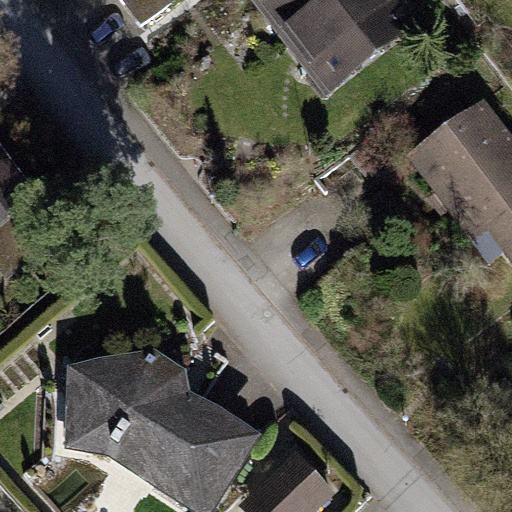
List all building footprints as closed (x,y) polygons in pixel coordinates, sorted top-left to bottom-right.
[(141,24),(172,0),(122,0),(141,24)] [(396,0),(259,0),(312,68),(398,2),(396,0)] [(511,153),(481,113),(416,162),(490,257),(511,240),(511,153)] [(0,230),(34,205),(0,159),(0,230)] [(337,265),(380,312),(404,290),(362,243),(337,265)] [(72,374),(68,442),(116,453),(127,436),(169,463),(154,486),(194,511),(211,511),(250,453),(202,421),(208,413),(174,390),(182,377),(153,358),(72,374)] [(306,511),(324,495),(296,466),(253,507),(257,511),(306,511)]
